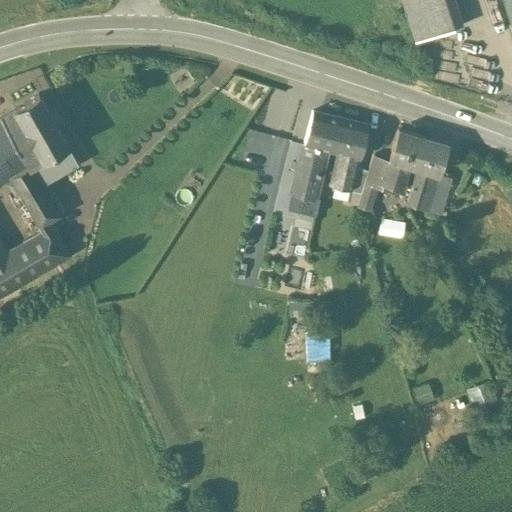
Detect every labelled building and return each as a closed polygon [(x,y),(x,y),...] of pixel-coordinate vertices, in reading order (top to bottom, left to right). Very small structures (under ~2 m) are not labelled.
[(453,23),(445,0),(402,0),(414,36),(453,23)] [(511,0),(503,0),(511,27),(511,0)] [(67,142),(37,91),(13,106),(15,108),(44,156),(54,150),(67,142)] [(44,156),(15,108),(1,116),(30,165),(44,156)] [(339,116),(311,109),(303,141),(326,147),(331,148),(339,116)] [(0,235),(0,180),(9,175),(41,229),(52,222),(49,217),(58,212),(30,165),(1,116),(0,116),(0,253),(8,249),(0,235)] [(366,122),(339,116),(331,148),(338,149),(359,155),(366,122)] [(422,134),(400,127),(391,157),(401,160),(413,163),(422,134)] [(446,141),(422,134),(413,163),(416,164),(432,169),(438,171),(446,141)] [(326,147),(303,141),(298,163),(291,161),(290,163),(297,165),(291,189),(314,195),(326,147)] [(359,155),(338,149),(330,181),(349,186),(351,186),(356,165),(359,155)] [(66,168),(54,150),(44,156),(55,175),(66,168)] [(368,168),(358,204),(370,207),(376,184),(367,182),(373,158),(371,157),(368,168)] [(389,162),(373,158),(367,182),(376,184),(381,185),(383,181),(394,184),(401,160),(391,157),(389,162)] [(432,169),(416,164),(405,201),(420,206),(432,169)] [(356,165),(351,186),(349,186),(346,200),(358,204),(368,168),(356,165)] [(381,214),(378,230),(402,235),(405,219),(381,214)] [(8,249),(0,253),(0,287),(3,293),(70,252),(52,222),(41,229),(8,249)] [(306,357),(330,356),(329,326),(305,327),(306,357)] [(481,375),(466,387),(476,408),(490,398),(481,375)] [(370,463),(356,471),(361,481),(376,473),(370,463)]
